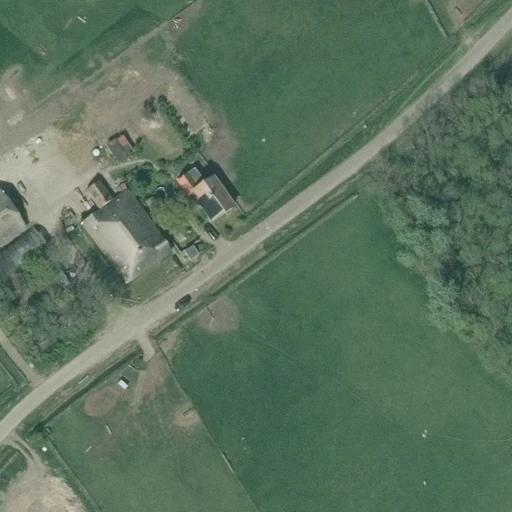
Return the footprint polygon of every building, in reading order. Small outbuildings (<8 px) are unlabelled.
[(91,122),(88,124),(99,141),(97,143),(103,151),(106,149),(118,167),(135,156),(124,140),(148,123),(140,111),(157,99),(146,83),(101,115),(98,110),(88,117),(91,122)] [(190,178),(181,185),(213,226),(234,210),(211,181),(199,191),(190,178)] [(144,180),(137,184),(142,193),(149,189),(144,180)] [(102,213),(83,226),(126,287),(171,255),(127,194),(113,204),(99,185),(88,193),(102,213)] [(0,249),(28,230),(0,191),(0,249)] [(192,248),(184,254),(190,262),(198,257),(192,248)]
